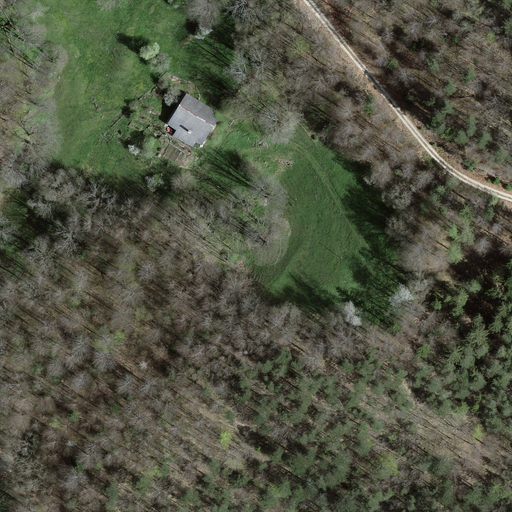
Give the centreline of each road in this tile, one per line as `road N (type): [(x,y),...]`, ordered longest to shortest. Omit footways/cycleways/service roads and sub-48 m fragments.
road 1 (track): [(210,98),(240,126),(311,153),(380,259),(427,272),(480,249),(511,251)]
road 2 (track): [(306,0),(428,152),(470,184),(511,198)]
